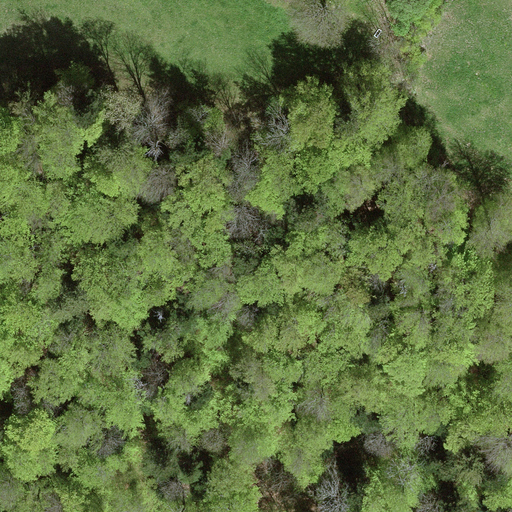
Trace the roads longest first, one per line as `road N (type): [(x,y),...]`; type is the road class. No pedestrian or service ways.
road 1 (track): [(491,180),(256,131),(139,78),(39,0)]
road 2 (track): [(321,511),(171,433),(0,314)]
road 3 (track): [(280,0),(435,138)]
